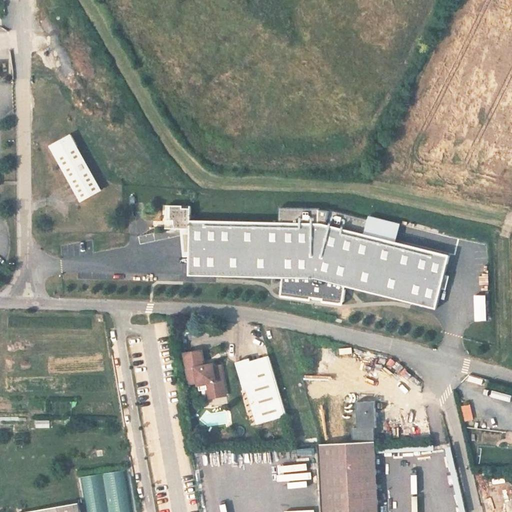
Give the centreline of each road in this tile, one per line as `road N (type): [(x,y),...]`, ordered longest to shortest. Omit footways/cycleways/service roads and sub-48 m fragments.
road 1 (unclassified): [(0,302),(236,311),(426,356)]
road 2 (unknown): [(125,337),(147,339),(157,361),(183,511)]
road 3 (unknown): [(125,337),(155,511)]
road 4 (residential): [(476,511),(448,395),(426,356)]
